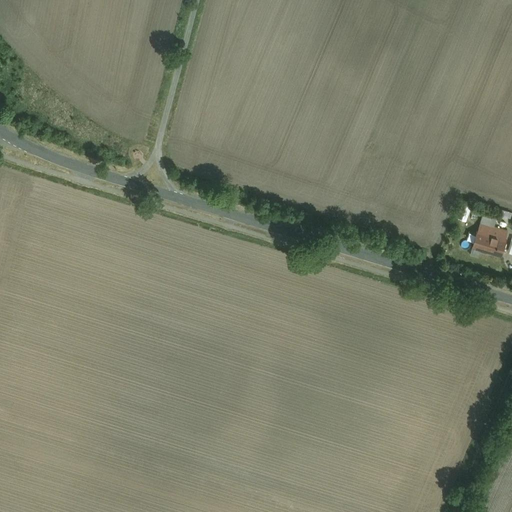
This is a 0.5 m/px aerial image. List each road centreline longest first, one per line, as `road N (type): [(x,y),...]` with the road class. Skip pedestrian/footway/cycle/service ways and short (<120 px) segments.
road 1 (tertiary): [(0,133),(119,180),(511,300)]
road 2 (track): [(511,372),(454,511)]
